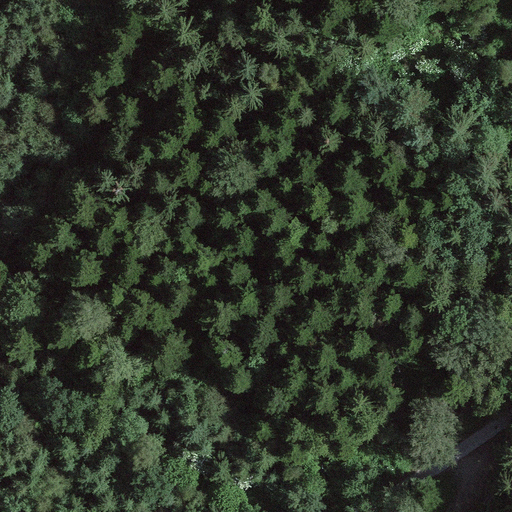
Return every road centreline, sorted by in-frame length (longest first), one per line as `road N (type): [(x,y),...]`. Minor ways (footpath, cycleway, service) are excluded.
road 1 (track): [(112,0),(54,193),(0,255)]
road 2 (unclassified): [(364,511),(511,410)]
